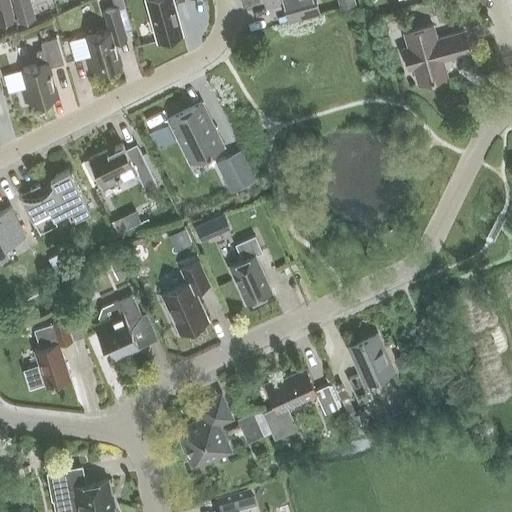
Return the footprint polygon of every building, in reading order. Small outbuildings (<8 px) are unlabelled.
[(0,0),(0,22),(13,19),(7,0),(0,0)] [(34,18),(29,0),(11,0),(17,22),(34,18)] [(119,64),(113,43),(127,39),(125,31),(131,30),(122,0),(111,0),(113,7),(104,10),(109,30),(85,36),(87,42),(70,47),(74,60),(83,57),(88,73),(119,64)] [(173,3),(182,0),(144,0),(156,40),(181,33),(173,3)] [(315,0),(262,0),(265,7),(282,2),(287,22),(319,14),(315,0)] [(355,4),(353,0),(336,0),(339,8),(355,4)] [(417,83),(446,75),(441,56),(467,48),(463,31),(436,38),(432,24),(403,33),(407,46),(402,48),(408,69),(413,68),(417,83)] [(56,37),(40,42),(42,49),(35,50),(35,64),(21,68),(26,87),(19,89),(23,105),(55,96),(47,67),(63,63),(56,37)] [(190,161),(222,145),(200,103),(168,119),(190,161)] [(167,125),(160,129),(167,143),(174,140),(167,125)] [(106,150),(88,159),(103,188),(135,172),(145,192),(157,186),(138,148),(126,153),(122,143),(106,151),(106,150)] [(239,150),(225,157),(239,186),(253,179),(239,150)] [(89,209),(68,169),(54,176),(56,180),(40,188),(38,184),(19,194),(33,221),(50,213),(52,217),(65,210),(69,219),(89,209)] [(0,254),(7,251),(5,246),(24,236),(9,206),(0,210),(0,254)] [(113,220),(118,232),(140,221),(135,210),(113,220)] [(226,213),(195,223),(200,239),(231,230),(226,213)] [(241,260),(228,266),(245,302),(271,291),(255,255),(262,252),(254,235),(234,244),(241,260)] [(127,273),(120,257),(109,262),(116,278),(127,273)] [(186,282),(161,294),(178,333),(207,319),(194,290),(209,284),(198,260),(180,268),(186,282)] [(88,304),(94,288),(78,282),(71,298),(88,304)] [(131,293),(101,307),(98,317),(100,321),(93,324),(101,343),(106,340),(114,358),(138,347),(127,322),(141,315),(131,293)] [(61,309),(64,316),(50,321),(51,322),(33,328),(39,347),(33,349),(45,386),(69,378),(58,344),(83,336),(70,306),(61,309)] [(421,338),(430,334),(424,320),(415,325),(421,338)] [(365,383),(392,370),(375,333),(348,346),(360,373),(347,379),(358,403),(371,397),(365,383)] [(411,364),(406,351),(394,357),(400,369),(411,364)] [(328,383),(314,390),(304,368),(281,378),(280,376),(264,384),(274,406),(262,412),(274,438),(296,428),(287,407),(316,393),(324,413),(338,407),(328,383)] [(215,422),(229,416),(219,395),(198,404),(204,418),(185,427),(181,438),(193,465),(228,449),(215,422)] [(368,421),(363,409),(350,415),(358,433),(368,429),(365,423),(368,421)] [(263,435),(252,411),(237,418),(247,442),(263,435)] [(53,511),(113,511),(107,479),(84,483),(81,466),(46,472),(53,511)] [(251,511),(253,511),(249,496),(214,506),(215,511),(251,511)]
